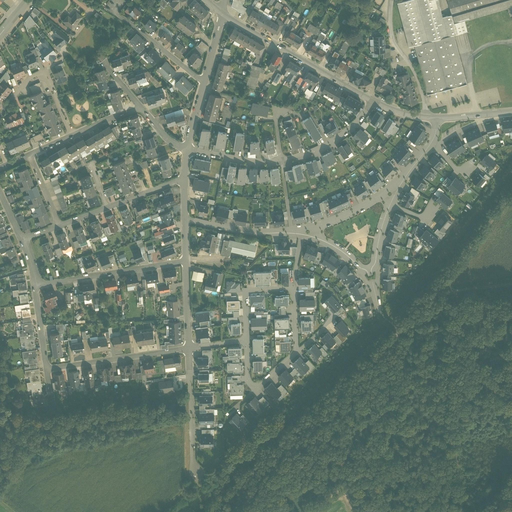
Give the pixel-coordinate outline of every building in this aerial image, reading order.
[(172,0),(173,0),(170,4),(177,10),(180,6),(186,0),(172,0)] [(195,0),(194,0),(188,7),(191,9),(197,2),(195,0)] [(244,1),(239,0),(233,0),(232,6),(238,10),(237,11),(243,14),(246,8),(242,6),(244,1)] [(437,0),(410,0),(397,4),(409,47),(414,46),(427,94),(442,90),(443,93),(447,92),(447,89),(466,84),(461,63),(454,35),(448,37),(442,17),(437,0)] [(511,0),(447,0),(452,15),(455,23),(464,21),(508,8),(510,16),(511,15),(511,0)] [(208,12),(197,2),(191,9),(202,19),(208,12)] [(141,12),(134,7),(132,9),(128,6),(125,11),(128,14),(129,14),(130,13),(136,18),(141,12)] [(258,8),(255,6),(248,17),(253,20),(257,12),(256,11),(258,8)] [(34,18),(39,11),(34,7),(29,14),(34,18)] [(368,16),(372,18),(377,10),(372,8),(368,16)] [(268,13),(264,11),(262,15),(257,22),(261,25),(267,15),(268,13)] [(76,12),(69,20),(66,18),(62,21),(72,29),(73,27),(74,28),(77,24),(76,23),(81,17),(76,12)] [(208,12),(202,19),(202,25),(206,25),(207,26),(211,15),(208,12)] [(257,12),(253,20),(257,22),(262,15),(257,12)] [(268,13),(267,15),(261,25),(266,28),(273,16),(269,14),(268,13)] [(21,20),(26,29),(34,24),(29,15),(21,20)] [(464,21),(455,23),(452,15),(442,17),(448,37),(454,35),(456,35),(460,33),(465,32),(467,32),(464,21)] [(189,20),(183,16),(182,17),(180,17),(179,18),(177,20),(177,23),(176,24),(179,27),(180,26),(183,28),(183,29),(184,29),(187,31),(186,32),(189,34),(190,33),(193,33),(195,30),(194,30),(195,29),(195,27),(196,25),(191,21),(189,20)] [(273,16),(266,28),(270,30),(275,22),(274,22),(276,18),(273,16)] [(156,25),(149,20),(144,26),(151,31),(156,25)] [(276,23),(275,22),(270,30),(275,33),(278,27),(281,29),(283,24),(281,23),(281,21),(279,20),(277,20),(276,23)] [(315,28),(309,24),(306,30),(312,33),(315,28)] [(166,31),(160,26),(155,33),(161,37),(165,32),(166,31)] [(291,26),(288,30),(283,38),(291,42),(296,34),(292,32),(294,28),(291,26)] [(69,38),(57,29),(53,34),(57,37),(53,41),(59,48),(65,43),(69,38)] [(240,32),(234,29),(229,36),(235,40),(240,32)] [(165,32),(161,37),(160,38),(167,44),(172,38),(165,32)] [(245,35),(240,32),(235,40),(241,43),(245,35)] [(322,32),(317,41),(321,43),(322,42),(326,35),(322,32)] [(380,32),(375,32),(375,37),(374,37),(375,39),(374,39),(374,46),(370,46),(370,53),(383,52),(384,52),(384,48),(383,36),(380,36),(380,32)] [(300,37),(296,34),(291,42),(299,47),(303,39),(306,35),(303,33),(300,37)] [(136,34),(130,41),(135,46),(134,47),(137,50),(142,46),(145,43),(139,38),(140,37),(136,34)] [(251,38),(245,35),(241,43),(246,46),(251,38)] [(44,46),(39,50),(47,60),(49,59),(50,60),(56,56),(55,54),(57,53),(44,38),(40,41),(44,46)] [(251,38),(246,46),(252,50),(257,42),(251,38)] [(313,39),(311,43),(310,43),(306,51),(314,55),(318,47),(314,45),(317,41),(313,39)] [(209,47),(202,41),(198,46),(205,51),(209,47)] [(262,45),(257,42),(252,50),(257,53),(255,56),(258,57),(259,56),(265,47),(262,45)] [(345,42),(339,52),(344,55),(350,44),(345,42)] [(185,49),(178,43),(173,49),(180,55),(185,49)] [(155,53),(152,49),(144,57),(145,57),(149,61),(149,62),(152,65),(160,57),(155,53)] [(282,56),(275,52),(270,60),(272,61),(277,64),(282,56)] [(336,52),(333,56),(328,64),(336,68),(341,61),(337,58),(339,54),(336,52)] [(202,59),(194,53),(187,61),(196,67),(202,59)] [(33,56),(25,59),(27,62),(26,64),(28,64),(29,68),(34,67),(34,66),(38,64),(35,57),(34,55),(33,56)] [(128,55),(119,58),(120,60),(122,67),(126,66),(125,64),(130,62),(128,55)] [(345,63),(341,61),(336,68),(344,73),(348,66),(348,65),(351,61),(347,59),(345,63)] [(120,60),(112,62),(114,70),(122,67),(120,60)] [(277,64),(272,61),(268,68),(273,71),(277,64)] [(295,64),(289,61),(285,69),(288,71),(291,72),(295,64)] [(169,66),(166,62),(162,67),(161,66),(158,70),(168,80),(175,72),(169,66)] [(17,66),(11,68),(12,69),(11,70),(10,71),(11,73),(12,74),(13,73),(16,79),(22,77),(21,75),(25,74),(22,67),(20,63),(16,64),(17,66)] [(54,66),(57,72),(62,69),(61,67),(64,65),(63,63),(54,66)] [(220,63),(219,63),(218,69),(227,71),(228,65),(226,65),(220,63)] [(300,67),(295,64),(291,72),(292,73),(295,75),(296,75),(300,67)] [(57,72),(53,73),(58,83),(66,80),(62,69),(57,72)] [(227,71),(218,69),(216,75),(225,78),(227,71)] [(103,70),(95,72),(97,77),(95,77),(96,82),(104,79),(106,78),(103,70)] [(7,71),(0,78),(0,80),(2,82),(4,84),(9,77),(7,71)] [(253,72),(250,71),(246,87),(254,89),(259,74),(256,73),(253,72)] [(354,71),(353,73),(349,80),(358,85),(362,77),(363,76),(354,71)] [(145,72),(135,75),(136,77),(139,85),(142,84),(143,86),(149,83),(147,80),(145,72)] [(308,72),(304,79),(304,80),(307,81),(309,83),(314,75),(308,72)] [(408,74),(397,77),(398,80),(400,86),(402,86),(402,88),(403,88),(404,94),(403,95),(404,98),(405,98),(406,103),(410,102),(410,104),(417,103),(416,99),(415,99),(414,92),(415,92),(414,89),(412,83),(410,83),(410,81),(409,81),(408,74)] [(225,78),(216,75),(214,81),(223,84),(225,78)] [(314,75),(309,83),(311,84),(308,89),(307,89),(304,93),(310,97),(313,92),(312,91),(314,86),(315,86),(319,78),(314,75)] [(193,86),(182,76),(177,81),(174,84),(175,84),(185,94),(193,86)] [(136,77),(128,80),(131,87),(139,85),(136,77)] [(362,77),(358,85),(367,89),(371,82),(362,77)] [(392,88),(384,83),(386,79),(382,77),(380,81),(376,89),(389,95),(392,88)] [(104,79),(96,82),(99,90),(102,89),(106,87),(104,79)] [(223,84),(214,81),(212,88),(214,88),(221,90),(223,84)] [(343,91),(327,81),(321,92),(338,101),(343,91)] [(4,84),(2,82),(0,84),(0,90),(7,95),(11,89),(4,84)] [(40,82),(29,87),(33,95),(41,91),(43,90),(40,82)] [(116,90),(111,92),(108,94),(109,99),(110,98),(111,101),(111,102),(119,99),(121,99),(118,90),(116,90)] [(33,95),(30,96),(31,100),(32,100),(34,105),(35,109),(38,108),(39,107),(46,104),(46,103),(44,99),(45,99),(43,96),(41,91),(33,95)] [(164,93),(155,95),(156,98),(158,105),(161,104),(161,102),(166,100),(164,93)] [(221,98),(211,95),(204,117),(215,120),(221,98)] [(350,97),(348,96),(342,105),(346,107),(345,108),(345,109),(345,110),(347,111),(349,109),(354,99),(351,97),(350,97)] [(148,100),(147,100),(148,103),(150,108),(158,105),(156,98),(148,100)] [(119,99),(111,102),(111,101),(108,102),(108,103),(107,103),(109,109),(112,108),(114,113),(115,113),(114,110),(122,107),(119,99)] [(354,99),(349,109),(356,113),(361,104),(358,102),(358,101),(354,99)] [(46,104),(39,107),(38,108),(40,111),(42,116),(43,119),(42,119),(42,120),(55,114),(54,114),(52,110),(53,110),(52,107),(51,107),(49,103),(49,102),(46,103),(46,104)] [(269,107),(253,103),(251,111),(267,115),(269,107)] [(286,115),(289,108),(288,108),(288,106),(283,104),(280,112),(286,115)] [(19,111),(16,113),(15,112),(12,114),(16,124),(23,120),(19,111)] [(377,112),(371,121),(378,126),(382,118),(384,116),(377,112)] [(12,114),(5,118),(7,122),(4,123),(6,128),(9,127),(16,124),(12,114)] [(55,114),(42,120),(43,119),(46,124),(45,124),(46,125),(46,124),(48,129),(48,130),(50,135),(61,130),(58,124),(59,123),(58,121),(57,121),(55,115),(55,114)] [(184,114),(175,117),(177,123),(178,125),(186,122),(184,114)] [(175,115),(166,118),(169,126),(177,123),(175,117),(175,115)] [(138,116),(130,119),(132,124),(130,124),(131,128),(139,126),(141,125),(138,116)] [(310,117),(303,121),(309,131),(316,127),(310,117)] [(291,119),(284,122),(286,128),(293,125),(291,119)] [(396,123),(389,119),(382,130),(386,132),(389,134),(389,133),(394,125),(396,123)] [(511,120),(503,121),(504,132),(509,132),(511,131),(511,120)] [(334,121),(323,127),(328,136),(339,131),(334,121)] [(496,123),(486,126),(489,136),(498,133),(496,123)] [(293,125),(286,128),(289,138),(297,135),(293,125)] [(399,128),(394,125),(389,133),(393,135),(399,128)] [(109,126),(101,132),(105,139),(110,136),(112,139),(116,137),(114,135),(111,130),(109,126)] [(139,126),(131,128),(134,136),(142,134),(139,126)] [(425,131),(417,126),(413,132),(424,139),(426,136),(424,134),(425,131)] [(322,137),(316,127),(309,131),(315,141),(322,137)] [(479,131),(477,132),(476,129),(472,131),(477,143),(484,140),(479,131)] [(200,146),(206,147),(206,145),(208,145),(211,132),(202,130),(199,146),(200,146)] [(360,130),(353,138),(361,146),(368,138),(360,130)] [(477,143),(472,131),(470,132),(467,133),(469,136),(466,137),(470,146),(471,146),(471,145),(471,146),(477,143)] [(101,132),(92,137),(97,144),(102,141),(104,145),(107,143),(105,139),(101,132)] [(226,133),(218,132),(216,145),(216,146),(221,147),(224,147),(226,133)] [(424,139),(413,132),(408,138),(417,144),(419,141),(421,143),(424,139)] [(41,133),(33,137),(35,142),(43,139),(41,133)] [(244,134),(236,133),(234,147),(234,148),(234,149),(234,148),(234,149),(241,150),(244,134)] [(30,145),(25,134),(18,137),(23,148),(30,145)] [(301,146),(297,135),(289,138),(293,149),(298,147),(301,146)] [(153,136),(146,139),(148,144),(145,145),(146,149),(154,146),(156,145),(153,136)] [(18,137),(12,140),(17,151),(23,148),(18,137)] [(92,137),(84,142),(89,149),(93,146),(96,149),(99,148),(97,144),(92,137)] [(83,139),(75,144),(79,152),(84,149),(86,152),(89,150),(89,149),(84,142),(83,139)] [(17,151),(12,140),(6,143),(10,154),(17,151)] [(274,140),(266,141),(267,153),(275,152),(275,150),(274,140)] [(459,141),(457,142),(455,140),(451,142),(459,153),(465,149),(459,141)] [(259,142),(251,142),(251,152),(256,152),(259,152),(259,142)] [(459,153),(451,142),(448,145),(449,147),(447,149),(452,158),(459,153)] [(345,159),(351,154),(343,143),(338,147),(345,159)] [(75,144),(66,149),(71,157),(75,154),(78,157),(81,155),(79,152),(75,144)] [(154,146),(146,149),(149,157),(157,154),(154,146)] [(410,152),(403,146),(398,151),(408,160),(411,157),(408,155),(410,152)] [(65,147),(57,152),(61,159),(66,156),(68,160),(72,158),(71,157),(66,149),(65,147)] [(299,153),(298,147),(293,149),(290,150),(292,155),(299,153)] [(275,152),(267,153),(269,158),(278,156),(276,150),(275,150),(275,152)] [(398,151),(393,157),(401,164),(403,161),(405,163),(408,160),(398,151)] [(57,152),(48,157),(54,167),(59,163),(60,165),(63,163),(61,159),(57,152)] [(331,152),(322,157),(327,166),(336,161),(331,152)] [(78,157),(75,154),(71,157),(72,158),(75,164),(80,161),(78,157)] [(443,164),(434,155),(429,161),(438,169),(443,164)] [(496,163),(486,155),(481,161),(491,170),(496,163)] [(48,157),(40,162),(44,169),(46,173),(51,170),(52,170),(55,168),(54,167),(48,157)] [(168,157),(161,159),(163,165),(161,165),(162,169),(169,166),(171,166),(168,157)] [(203,160),(195,159),(193,167),(201,168),(203,160)] [(211,162),(203,160),(201,168),(209,170),(211,162)] [(316,160),(306,163),(307,168),(309,175),(319,172),(318,170),(316,162),(316,160)] [(123,161),(113,165),(115,170),(126,166),(123,161)] [(300,165),(292,167),(293,170),(292,170),(288,171),(290,180),(292,179),(293,181),(303,178),(302,171),(300,165)] [(389,165),(382,172),(389,179),(391,176),(392,177),(394,175),(393,174),(396,172),(389,165)] [(126,166),(115,170),(118,176),(128,172),(126,166)] [(169,166),(162,169),(164,177),(172,174),(169,166)] [(236,167),(229,166),(228,169),(226,179),(226,180),(234,182),(236,167)] [(434,174),(424,166),(420,172),(429,180),(434,174)] [(228,169),(222,167),(220,178),(226,179),(228,169)] [(247,168),(239,167),(237,181),(245,183),(247,168)] [(26,168),(19,171),(21,176),(16,178),(18,182),(22,180),(30,177),(26,168)] [(257,169),(250,168),(249,179),(257,180),(257,177),(257,169)] [(278,169),(271,170),(271,173),(272,182),(273,183),(280,182),(278,169)] [(128,172),(118,176),(120,182),(130,178),(128,172)] [(381,181),(375,173),(371,176),(378,186),(380,185),(381,186),(383,184),(381,181)] [(485,179),(479,174),(473,182),(478,187),(485,179)] [(89,175),(80,179),(84,188),(92,185),(89,175)] [(371,176),(367,179),(372,187),(375,190),(377,188),(376,188),(378,186),(371,176)] [(30,177),(22,180),(24,185),(20,187),(21,191),(28,188),(33,186),(30,177)] [(426,185),(416,177),(411,183),(421,191),(426,185)] [(130,178),(120,182),(122,187),(133,183),(130,178)] [(448,187),(452,182),(447,178),(442,183),(448,187)] [(452,182),(448,187),(457,195),(459,192),(463,188),(465,186),(455,178),(452,182)] [(205,189),(208,190),(210,182),(194,179),(193,187),(196,188),(205,189)] [(133,183),(122,187),(124,193),(133,190),(135,189),(133,183)] [(363,184),(354,190),(360,199),(369,194),(363,184)] [(33,186),(28,188),(30,194),(26,195),(27,199),(31,197),(39,194),(36,185),(33,186)] [(92,185),(84,188),(87,197),(95,194),(92,185)] [(205,189),(196,188),(194,194),(203,196),(205,189)] [(439,198),(442,194),(443,192),(439,188),(434,194),(439,198)] [(414,197),(406,193),(405,196),(404,195),(402,199),(403,200),(402,201),(402,203),(409,207),(410,204),(411,204),(413,200),(414,197)] [(39,194),(31,197),(33,203),(29,205),(30,208),(31,208),(42,203),(39,194)] [(95,194),(87,197),(90,206),(99,203),(95,194)] [(346,194),(337,198),(342,209),(346,207),(350,205),(346,194)] [(452,202),(442,194),(439,198),(436,201),(446,208),(452,202)] [(173,195),(160,200),(160,201),(159,201),(160,202),(153,204),(156,211),(158,210),(159,213),(164,210),(163,207),(176,202),(173,195)] [(337,198),(328,202),(333,213),(342,209),(337,198)] [(145,202),(139,204),(139,205),(136,207),(139,215),(142,213),(141,212),(148,209),(145,202)] [(42,203),(31,208),(33,213),(32,213),(34,217),(38,215),(46,212),(42,203)] [(319,203),(314,205),(316,213),(317,217),(320,216),(320,217),(323,216),(322,213),(321,212),(319,203)] [(314,205),(309,206),(311,214),(311,215),(313,219),(316,218),(315,217),(317,217),(316,213),(314,205)] [(208,208),(201,206),(199,213),(207,215),(208,208)] [(229,211),(218,208),(216,220),(226,222),(229,211)] [(303,208),(293,210),(295,218),(296,223),(306,221),(305,216),(303,208)] [(127,210),(120,212),(125,225),(132,222),(127,210)] [(21,212),(15,214),(18,223),(20,222),(24,221),(21,212)] [(46,212),(38,215),(40,221),(36,222),(37,226),(45,223),(49,221),(46,212)] [(170,212),(160,215),(163,223),(172,219),(170,212)] [(406,218),(395,214),(392,222),(403,226),(403,224),(404,224),(406,221),(405,220),(406,218)] [(112,215),(106,218),(109,226),(111,232),(118,229),(117,228),(119,227),(117,223),(116,224),(112,215)] [(237,215),(236,223),(246,225),(247,216),(237,215)] [(284,215),(274,215),(275,225),(284,224),(284,215)] [(452,222),(444,216),(435,225),(443,232),(452,222)] [(266,217),(254,217),(254,225),(266,225),(266,217)] [(163,223),(160,224),(163,231),(176,226),(173,219),(163,223)] [(24,221),(20,222),(23,230),(29,228),(26,220),(24,221)] [(98,224),(97,221),(90,223),(93,232),(89,233),(92,241),(106,236),(105,234),(104,232),(101,233),(99,226),(100,226),(99,223),(98,224)] [(109,226),(103,228),(104,232),(105,234),(111,232),(109,226)] [(83,229),(82,230),(81,227),(74,229),(78,240),(79,243),(80,247),(87,244),(86,240),(84,235),(85,234),(83,229)] [(398,233),(390,230),(387,240),(388,240),(388,238),(388,240),(395,242),(398,233)] [(430,234),(425,231),(419,239),(418,239),(421,241),(426,246),(431,249),(438,240),(430,234)] [(0,234),(0,247),(4,246),(11,243),(6,232),(0,234)] [(68,246),(67,242),(68,241),(66,236),(65,236),(63,233),(56,236),(60,247),(61,249),(62,249),(63,253),(73,249),(71,245),(68,246)] [(218,233),(217,237),(216,243),(217,243),(216,248),(215,247),(214,252),(217,253),(222,233),(218,233)] [(168,236),(163,238),(165,244),(176,240),(174,234),(168,236)] [(217,237),(207,235),(205,245),(200,244),(199,249),(204,250),(214,252),(215,247),(216,248),(217,243),(216,243),(217,237)] [(229,240),(224,239),(220,254),(230,256),(230,254),(231,254),(232,252),(231,251),(231,248),(227,247),(229,240)] [(231,251),(232,252),(254,256),(255,251),(256,246),(255,246),(249,245),(229,240),(227,247),(231,248),(231,251)] [(258,247),(257,251),(265,243),(256,242),(255,246),(256,246),(258,247)] [(289,242),(286,242),(282,242),(279,242),(279,253),(289,253),(289,242)] [(11,243),(4,246),(0,247),(0,253),(0,254),(6,252),(8,258),(15,254),(16,254),(11,243)] [(48,243),(42,245),(46,258),(53,255),(48,243)] [(271,245),(265,243),(257,251),(258,252),(258,253),(261,255),(271,245)] [(153,244),(146,246),(148,253),(154,251),(153,244)] [(318,249),(314,248),(315,247),(312,246),(311,247),(308,246),(305,254),(305,255),(308,257),(308,258),(314,260),(318,249)] [(60,247),(54,249),(56,256),(63,253),(62,249),(61,249),(60,247)] [(384,256),(393,258),(395,248),(386,247),(384,256)] [(173,248),(161,253),(163,259),(176,254),(173,248)] [(140,249),(133,252),(137,263),(144,260),(140,249)] [(120,262),(126,259),(123,253),(117,256),(120,262)] [(334,257),(328,253),(321,263),(327,267),(334,257)] [(99,259),(101,265),(103,268),(110,265),(109,262),(107,256),(99,259)] [(340,261),(334,257),(327,267),(333,271),(340,261)] [(90,261),(87,262),(84,263),(87,271),(96,267),(93,260),(90,261)] [(394,265),(383,264),(383,268),(383,267),(383,270),(383,274),(393,274),(394,265)] [(345,266),(341,270),(337,274),(342,279),(350,271),(345,266)] [(175,270),(165,272),(166,279),(177,278),(175,270)] [(193,271),(192,279),(202,281),(204,273),(193,271)] [(350,271),(342,279),(343,280),(346,284),(350,280),(351,281),(355,277),(350,271)] [(262,272),(253,272),(254,278),(255,278),(255,286),(263,285),(262,272)] [(271,272),(262,272),(263,285),(270,285),(270,277),(271,277),(271,272)] [(157,273),(146,275),(148,286),(153,285),(153,282),(159,281),(157,273)] [(217,273),(214,283),(213,282),(213,281),(212,281),(207,280),(205,286),(211,287),(210,289),(216,290),(218,283),(219,284),(222,274),(217,273)] [(17,278),(10,279),(11,284),(17,284),(18,290),(26,289),(25,277),(24,277),(17,278)] [(137,277),(126,279),(127,286),(138,284),(137,277)] [(310,278),(299,279),(299,288),(310,288),(310,280),(310,278)] [(391,280),(383,280),(383,289),(391,289),(391,280)] [(115,281),(104,282),(105,290),(116,288),(115,281)] [(232,282),(227,282),(227,292),(239,292),(239,284),(232,284),(232,282)] [(355,286),(349,289),(352,295),(363,289),(362,288),(359,283),(355,285),(355,286)] [(93,284),(81,286),(83,294),(83,293),(84,299),(91,298),(90,292),(94,292),(93,284)] [(26,289),(18,290),(12,291),(13,296),(19,295),(20,302),(27,301),(28,301),(26,289)] [(363,289),(352,295),(355,301),(361,297),(362,298),(366,296),(363,291),(364,290),(363,289)] [(54,290),(43,295),(46,302),(45,303),(46,306),(48,306),(48,307),(53,305),(54,304),(57,303),(58,302),(57,300),(55,300),(55,299),(57,298),(54,290)] [(142,293),(146,293),(145,290),(137,290),(138,303),(143,303),(142,293)] [(276,298),(275,298),(275,305),(278,305),(288,305),(289,305),(288,295),(282,296),(281,296),(276,296),(276,298)] [(264,296),(250,297),(251,306),(259,306),(259,303),(264,303),(264,296)] [(340,306),(331,296),(325,302),(328,305),(326,307),(328,310),(330,309),(333,312),(340,306)] [(239,300),(227,300),(227,309),(240,309),(239,300)] [(306,300),(300,300),(300,310),(315,310),(315,300),(306,300)] [(177,301),(168,301),(168,310),(167,310),(167,315),(168,315),(168,316),(173,316),(179,316),(179,310),(178,310),(177,301)] [(28,304),(20,305),(14,306),(15,311),(21,310),(22,317),(30,316),(29,304),(28,304)] [(370,306),(360,308),(360,310),(359,311),(360,315),(361,315),(362,318),(372,316),(370,306)] [(195,313),(196,321),(210,319),(209,311),(195,313)] [(289,318),(274,319),(275,329),(289,328),(288,322),(289,322),(289,318)] [(261,319),(251,319),(252,329),(267,329),(266,319),(261,319)] [(304,321),(301,321),(300,327),(301,328),(301,331),(312,331),(311,321),(304,321)] [(340,321),(334,327),(335,327),(343,336),(342,336),(343,336),(348,331),(348,330),(341,321),(340,321)] [(30,322),(22,324),(23,330),(18,331),(19,336),(24,335),(24,336),(33,334),(31,322),(30,322)] [(237,324),(231,324),(231,334),(241,333),(240,324),(237,324)] [(197,336),(200,336),(206,335),(209,335),(208,327),(200,328),(196,328),(197,336)] [(153,331),(135,334),(137,345),(155,342),(153,331)] [(327,332),(320,338),(329,348),(336,342),(327,332)] [(57,333),(50,334),(51,342),(60,341),(59,333),(57,333)] [(33,334),(24,336),(24,335),(19,336),(20,343),(25,342),(26,348),(34,347),(35,347),(33,334)] [(128,335),(120,336),(122,347),(130,346),(128,335)] [(206,335),(200,336),(201,343),(210,342),(209,338),(206,338),(206,335)] [(112,337),(114,348),(122,347),(120,336),(112,337)] [(106,339),(98,340),(99,350),(108,348),(106,339)] [(98,340),(90,342),(91,351),(99,350),(98,340)] [(60,341),(51,342),(52,349),(61,348),(60,341)] [(290,342),(280,342),(280,341),(275,341),(276,352),(288,352),(290,350),(290,342)] [(71,344),(71,346),(72,354),(77,353),(77,352),(84,351),(82,342),(71,344)] [(310,354),(309,354),(312,357),(313,357),(314,359),(316,358),(317,359),(321,355),(320,354),(321,353),(319,350),(314,345),(307,351),(310,354)] [(228,348),(229,355),(239,355),(238,347),(228,348)] [(319,350),(321,353),(325,357),(328,354),(322,347),(319,350)] [(61,348),(52,349),(53,356),(62,355),(61,348)] [(34,350),(27,351),(21,352),(22,359),(28,359),(29,364),(36,363),(37,362),(35,350),(34,350)] [(180,357),(164,360),(164,361),(165,367),(166,371),(169,371),(173,370),(176,369),(176,368),(181,368),(180,361),(181,361),(180,357)] [(202,357),(197,357),(198,367),(209,367),(209,357),(202,357)] [(309,368),(300,358),(293,364),(301,374),(304,371),(305,372),(309,368)] [(262,360),(253,360),(253,364),(253,366),(253,370),(263,370),(262,360)] [(149,362),(146,362),(146,363),(144,363),(144,365),(145,372),(154,371),(154,368),(155,368),(155,367),(155,365),(154,365),(153,362),(149,362)] [(233,373),(242,372),(242,362),(239,362),(232,363),(227,363),(227,371),(233,371),(233,373)] [(133,364),(126,365),(128,376),(128,378),(135,377),(135,373),(133,364)] [(126,365),(120,366),(121,375),(121,377),(122,377),(128,376),(126,365)] [(112,367),(105,368),(107,379),(113,378),(113,376),(112,367)] [(105,368),(98,369),(100,378),(100,380),(101,384),(101,385),(104,384),(105,385),(107,385),(107,379),(105,368)] [(37,369),(24,371),(25,377),(30,376),(31,382),(40,381),(38,369),(37,369)] [(92,369),(83,370),(85,381),(85,382),(85,386),(94,385),(94,382),(94,381),(94,380),(92,369)] [(293,378),(286,370),(279,376),(279,377),(285,385),(293,378)] [(77,372),(69,373),(70,384),(79,383),(77,372)] [(200,374),(198,374),(198,382),(209,381),(209,373),(200,374)] [(63,374),(54,375),(55,384),(57,384),(58,388),(64,388),(65,387),(64,387),(63,374)] [(231,379),(227,379),(228,384),(229,383),(230,388),(228,388),(228,392),(230,392),(230,395),(243,395),(243,385),(237,385),(237,382),(232,382),(231,379)] [(40,381),(31,382),(26,383),(27,390),(32,389),(33,395),(42,393),(40,381)] [(164,382),(159,383),(160,393),(174,391),(173,382),(164,383),(164,382)] [(281,393),(271,383),(265,389),(272,398),(275,395),(277,397),(281,393)] [(42,393),(33,395),(29,395),(30,402),(35,401),(36,407),(44,406),(42,393)] [(202,396),(199,396),(200,401),(199,401),(199,405),(205,405),(211,405),(211,401),(213,401),(213,395),(211,396),(202,396)] [(263,407),(255,398),(246,405),(252,411),(254,409),(256,412),(263,407)] [(214,414),(206,414),(199,415),(199,423),(211,423),(214,423),(214,414)] [(246,424),(237,414),(232,417),(233,418),(230,421),(236,427),(239,425),(241,428),(246,424)] [(213,435),(211,435),(202,435),(201,435),(201,441),(200,441),(200,445),(213,445),(213,435)]
